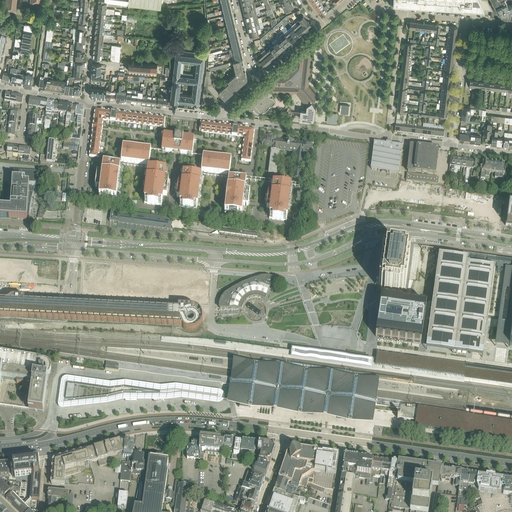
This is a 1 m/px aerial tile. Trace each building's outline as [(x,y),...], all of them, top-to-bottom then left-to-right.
[(6,0),(5,7),(15,9),(16,0),(6,0)] [(161,0),(98,0),(98,2),(121,4),(161,9),(161,0)] [(390,0),(390,5),(400,6),(400,5),(461,12),(461,8),(462,2),(442,0),(390,0)] [(490,7),(489,4),(486,0),(442,0),(462,2),(461,8),(489,10),(490,7)] [(511,0),(491,0),(492,2),(489,4),(490,7),(489,10),(491,10),(490,17),(509,19),(509,17),(511,17),(511,18),(511,17),(511,0)] [(254,2),(242,5),(243,10),(255,7),(256,7),(254,2)] [(291,2),(282,6),(284,11),(285,11),(286,14),(292,11),(290,9),(293,7),(291,2)] [(314,6),(318,12),(323,7),(320,2),(314,6)] [(323,7),(318,12),(322,16),(328,12),(326,9),(328,7),(326,5),(324,6),(323,7)] [(245,15),(256,12),(255,7),(243,10),(245,15)] [(245,15),(246,20),(258,18),(256,12),(245,15)] [(299,19),(301,21),(307,28),(311,24),(308,20),(307,20),(305,18),(303,16),(299,19)] [(258,18),(246,20),(247,26),(259,23),(258,18)] [(295,22),(303,31),(307,28),(301,21),(299,19),(295,22)] [(291,26),(299,35),(303,31),(295,22),(291,26)] [(249,31),(257,29),(260,28),(259,23),(247,26),(249,31)] [(12,57),(19,58),(20,53),(29,55),(32,35),(32,31),(33,25),(24,24),(22,38),(17,38),(16,41),(21,42),(21,47),(19,46),(18,54),(13,53),(12,57)] [(291,26),(287,29),(295,38),(299,35),(291,26)] [(257,29),(249,31),(250,36),(253,36),(253,39),(259,37),(257,29)] [(284,32),(291,41),(295,38),(287,29),(284,32)] [(291,42),(291,41),(284,32),(283,32),(279,35),(287,44),(291,41),(291,42)] [(95,33),(95,40),(103,41),(104,37),(113,38),(113,35),(104,34),(95,33)] [(283,48),(287,44),(279,35),(275,38),(283,48)] [(279,51),(283,48),(275,38),(272,42),(279,51)] [(94,48),(103,49),(103,47),(108,47),(109,44),(103,43),(103,41),(95,40),(94,48)] [(272,42),(268,45),(276,55),(276,54),(279,51),(272,42)] [(112,45),(110,60),(119,61),(121,46),(112,45)] [(272,58),(276,55),(268,45),(270,47),(269,48),(270,48),(266,51),(272,58)] [(170,85),(169,89),(171,89),(170,97),(169,99),(168,98),(167,106),(172,106),(172,104),(173,104),(175,104),(176,104),(175,104),(176,103),(177,103),(177,102),(178,102),(179,102),(178,101),(194,103),(194,105),(198,106),(198,104),(199,104),(202,76),(204,57),(205,54),(183,51),(183,49),(182,48),(181,47),(179,46),(177,47),(176,49),(176,53),(173,75),(171,75),(171,77),(170,77),(170,79),(169,79),(169,80),(168,85),(170,85)] [(230,54),(229,54),(229,56),(234,55),(241,53),(240,48),(233,49),(230,50),(230,54)] [(264,49),(260,53),(262,55),(268,62),(272,58),(266,51),(264,49)] [(209,54),(208,62),(215,60),(213,55),(222,52),(222,50),(209,54)] [(44,51),(43,60),(51,61),(52,57),(49,57),(49,52),(44,51)] [(316,99),(315,98),(316,97),(316,95),(312,91),(312,90),(308,86),(309,80),(308,79),(310,73),(309,72),(309,69),(311,68),(310,62),(310,60),(312,60),(312,58),(311,53),(306,53),(304,54),(304,58),(299,57),(298,58),(297,63),(295,65),(295,66),(291,66),(284,72),(283,75),(282,75),(281,77),(277,76),(273,80),(274,82),(273,83),(272,84),(270,85),(268,85),(264,88),(264,89),(262,90),(258,94),(258,95),(256,96),(252,99),(252,100),(250,101),(246,105),(245,105),(246,106),(249,110),(252,110),(253,109),(257,114),(260,114),(263,112),(264,112),(268,108),(269,107),(270,107),(274,103),(275,101),(272,97),(270,97),(270,93),(272,92),(272,93),(278,93),(279,92),(279,93),(285,93),(286,92),(287,93),(292,93),(294,92),(297,92),(297,93),(302,99),(302,100),(306,105),(304,111),(301,110),(301,111),(300,117),(301,120),(310,121),(313,120),(314,113),(315,107),(314,106),(315,106),(316,99)] [(262,55),(258,58),(261,61),(260,61),(264,65),(268,62),(262,55)] [(8,82),(10,82),(11,82),(15,83),(16,78),(15,78),(16,73),(17,73),(18,68),(14,68),(16,58),(13,58),(12,58),(12,64),(11,67),(10,73),(10,74),(8,82)] [(247,79),(242,59),(236,60),(233,61),(236,73),(244,82),(247,79)] [(129,63),(128,70),(150,72),(151,64),(129,62),(129,63)] [(4,72),(1,79),(8,82),(10,74),(10,73),(11,67),(12,64),(9,63),(7,73),(4,72)] [(16,78),(15,83),(17,84),(17,83),(21,84),(23,74),(20,73),(22,65),(19,64),(18,68),(17,73),(16,73),(15,78),(16,78)] [(24,84),(24,85),(32,86),(33,73),(34,70),(27,69),(26,74),(24,84)] [(40,76),(38,87),(38,88),(45,89),(48,75),(48,72),(45,71),(45,76),(40,76)] [(229,82),(236,89),(244,82),(236,73),(228,81),(229,82)] [(237,90),(236,89),(229,82),(218,91),(225,100),(237,90)] [(74,86),(72,93),(78,94),(81,92),(81,86),(76,85),(74,85),(74,86)] [(204,93),(202,104),(213,106),(218,101),(212,94),(204,93)] [(46,112),(45,116),(52,117),(54,103),(47,102),(47,101),(46,109),(46,112)] [(67,115),(68,105),(66,105),(63,104),(61,104),(60,104),(59,104),(58,113),(61,114),(59,126),(61,126),(61,124),(63,125),(65,114),(67,115)] [(348,114),(348,113),(349,105),(341,104),(340,113),(348,114)] [(95,110),(94,121),(103,122),(103,120),(106,121),(107,111),(105,111),(101,111),(95,110)] [(337,114),(328,113),(326,123),(336,124),(337,114)] [(484,129),(482,138),(489,139),(491,124),(488,123),(487,129),(484,129)] [(243,128),(241,137),(244,138),(244,139),(253,141),(255,129),(249,129),(244,128),(243,128)] [(262,147),(274,148),(273,150),(271,150),(268,173),(276,174),(279,150),(296,153),(293,178),(301,179),(304,154),(301,153),(301,151),(310,152),(313,153),(314,148),(315,142),(310,141),(310,140),(307,140),(307,141),(302,140),(302,143),(294,142),(294,141),(284,139),(284,141),(275,140),(276,137),(271,136),(271,135),(268,135),(268,136),(264,135),(263,138),(260,138),(259,146),(262,146),(262,147)] [(164,136),(162,151),(174,153),(177,153),(180,154),(192,155),(194,140),(183,138),(183,137),(182,137),(179,136),(176,136),(175,136),(175,137),(164,136)] [(63,149),(77,151),(78,144),(79,144),(80,140),(72,139),(72,144),(64,143),(63,149)] [(46,162),(52,163),(55,141),(49,140),(46,162)] [(402,146),(403,146),(402,145),(402,146),(374,142),(373,142),(374,143),(371,169),(378,170),(378,171),(379,171),(379,170),(389,172),(389,173),(390,173),(390,172),(397,174),(399,169),(400,164),(401,153),(402,146)] [(149,163),(151,152),(150,152),(148,152),(148,149),(131,147),(125,146),(125,147),(126,147),(126,149),(123,149),(123,148),(121,159),(122,159),(124,159),(124,162),(146,165),(146,162),(149,162),(149,163)] [(410,147),(407,172),(415,173),(421,173),(423,174),(423,173),(427,174),(429,174),(433,175),(435,175),(435,174),(435,171),(436,170),(436,169),(436,165),(436,164),(437,161),(437,160),(437,156),(437,155),(437,154),(438,152),(438,151),(438,150),(436,150),(432,150),(432,149),(430,149),(426,149),(424,149),(420,148),(418,148),(411,147),(410,147)] [(230,167),(231,162),(230,162),(228,162),(228,159),(229,159),(224,158),(206,156),(206,157),(206,159),(203,159),(203,158),(202,164),(202,169),(205,169),(204,172),(227,175),(227,174),(226,174),(227,172),(229,172),(229,173),(230,173),(230,167)] [(460,168),(461,168),(462,160),(456,159),(454,172),(454,174),(456,175),(457,172),(459,172),(460,168)] [(492,174),(493,164),(488,163),(487,162),(485,162),(483,163),(482,167),(480,168),(480,171),(481,172),(480,179),(485,180),(485,179),(489,179),(489,173),(492,174)] [(117,197),(121,165),(103,163),(102,173),(101,172),(97,172),(97,176),(98,177),(98,180),(96,179),(96,180),(95,187),(96,188),(100,188),(99,195),(99,196),(99,198),(104,198),(104,197),(112,198),(112,199),(111,199),(112,199),(116,200),(117,198),(117,197)] [(493,164),(492,174),(495,174),(494,179),(495,179),(495,180),(497,180),(497,179),(498,179),(503,179),(503,175),(505,174),(505,171),(504,170),(503,170),(504,165),(503,164),(501,163),(501,164),(499,165),(497,164),(493,164)] [(147,204),(159,206),(158,206),(159,203),(162,203),(162,202),(163,196),(166,196),(167,196),(167,193),(167,189),(168,189),(169,181),(165,180),(166,170),(149,168),(145,200),(145,201),(148,201),(147,204)] [(9,219),(27,220),(27,216),(29,217),(29,213),(30,209),(31,204),(32,199),(33,194),(34,189),(36,185),(37,172),(13,170),(11,209),(3,208),(4,203),(0,203),(0,218),(9,219)] [(187,209),(194,209),(194,206),(197,207),(201,176),(200,176),(184,174),(182,182),(179,182),(177,190),(178,190),(177,194),(177,197),(181,198),(180,205),(183,205),(183,208),(182,208),(187,209)] [(407,174),(406,181),(438,185),(439,178),(407,174)] [(225,213),(229,214),(230,212),(237,213),(237,215),(242,215),(243,206),(248,206),(248,205),(250,191),(245,190),(246,180),(229,178),(225,210),(225,211),(225,213)] [(270,213),(269,217),(270,217),(270,216),(273,217),(272,219),(272,220),(279,220),(284,221),(284,220),(283,220),(284,218),(286,218),(286,219),(287,219),(287,218),(291,186),(274,184),(272,193),(268,193),(267,201),(268,201),(267,205),(267,207),(266,208),(267,209),(270,209),(270,213)] [(170,219),(166,218),(158,217),(156,217),(112,211),(110,222),(146,227),(148,227),(155,228),(157,228),(170,230),(171,230),(171,229),(170,229),(172,220),(172,219),(170,219)] [(218,228),(217,231),(261,237),(261,234),(218,228)] [(383,255),(379,287),(381,288),(381,290),(381,291),(384,291),(384,294),(398,296),(399,293),(402,294),(402,293),(403,290),(405,291),(409,258),(407,258),(407,255),(407,254),(406,254),(405,254),(404,254),(404,251),(390,249),(389,252),(386,251),(386,252),(385,255),(383,255)] [(426,349),(427,350),(453,353),(455,353),(482,357),(483,352),(483,351),(485,343),(485,341),(488,318),(498,320),(497,325),(498,325),(498,324),(505,325),(506,326),(506,327),(507,327),(508,327),(508,326),(509,326),(511,326),(509,345),(510,345),(511,345),(511,260),(496,259),(490,258),(489,258),(451,252),(450,252),(439,251),(436,278),(427,343),(427,344),(426,349)] [(83,289),(82,293),(94,295),(116,298),(117,292),(120,268),(84,263),(83,275),(83,284),(83,289)] [(252,298),(254,297),(256,297),(257,297),(259,298),(261,298),(265,300),(265,299),(266,296),(273,279),(269,278),(263,278),(253,281),(243,284),(235,289),(226,294),(222,299),(220,304),(219,307),(219,308),(238,309),(242,309),(243,306),(243,304),(245,303),(245,302),(246,301),(248,300),(250,298),(252,298)] [(0,317),(60,320),(182,327),(183,328),(184,328),(185,330),(187,331),(189,331),(190,331),(193,331),(195,330),(197,329),(199,328),(200,327),(201,325),(202,323),(203,321),(203,318),(202,316),(201,314),(200,312),(199,310),(197,309),(195,308),(193,307),(192,307),(191,307),(178,306),(178,310),(174,310),(173,310),(169,309),(104,306),(102,306),(78,305),(78,304),(60,303),(60,304),(57,304),(55,304),(53,304),(51,303),(24,302),(25,299),(16,298),(13,298),(12,299),(11,299),(10,299),(9,300),(9,301),(8,301),(7,301),(6,301),(0,300),(0,317)] [(381,299),(375,337),(421,343),(426,305),(381,299)] [(495,343),(509,345),(511,326),(509,326),(508,326),(508,327),(507,327),(506,327),(506,326),(505,325),(498,324),(498,325),(497,325),(495,343)] [(0,390),(1,382),(2,382),(2,381),(2,380),(1,380),(2,378),(32,383),(32,384),(32,385),(31,385),(31,386),(32,387),(28,410),(43,412),(47,382),(48,377),(47,377),(48,376),(49,376),(49,375),(50,374),(50,373),(51,372),(53,372),(54,372),(54,370),(54,369),(51,369),(51,368),(51,367),(51,366),(50,365),(49,364),(49,363),(48,363),(48,362),(47,362),(46,361),(45,360),(44,360),(43,360),(31,358),(0,352),(0,390)] [(375,363),(375,364),(511,383),(511,372),(377,353),(376,359),(375,362),(375,363)] [(379,380),(233,359),(230,381),(230,386),(227,405),(238,407),(373,426),(375,412),(379,380)] [(106,362),(105,370),(118,372),(119,369),(118,369),(119,364),(106,362)] [(67,385),(65,400),(73,399),(75,386),(67,385)] [(511,443),(511,425),(425,412),(424,412),(421,417),(417,416),(416,416),(416,417),(415,421),(414,427),(493,439),(511,443)] [(199,438),(199,444),(199,451),(222,453),(223,450),(225,439),(224,439),(221,439),(221,438),(200,436),(200,438),(199,438)] [(225,439),(223,450),(228,451),(228,452),(233,453),(235,440),(225,438),(225,439)] [(122,460),(121,470),(121,473),(120,481),(130,482),(131,474),(134,452),(135,447),(133,446),(132,446),(132,443),(130,443),(130,440),(125,440),(124,441),(122,460)] [(233,453),(232,460),(239,461),(240,453),(252,455),(251,465),(255,466),(256,466),(257,461),(258,457),(259,443),(251,442),(247,442),(242,441),(235,440),(233,453)] [(99,467),(122,460),(124,441),(123,441),(120,442),(120,441),(94,448),(98,461),(99,467)] [(198,444),(198,442),(194,442),(194,444),(188,444),(188,446),(187,446),(187,459),(198,459),(199,459),(199,456),(199,454),(198,454),(198,451),(199,451),(199,444),(198,444)] [(257,461),(270,463),(275,449),(276,447),(274,445),(273,445),(259,443),(258,457),(257,461)] [(89,450),(86,450),(83,451),(81,452),(79,452),(79,453),(76,453),(72,454),(69,455),(65,456),(62,457),(58,458),(55,459),(54,459),(52,462),(52,465),(52,469),(52,472),(51,476),(52,476),(52,480),(51,480),(51,484),(64,485),(65,474),(76,471),(75,467),(93,462),(98,461),(94,448),(89,450)] [(287,453),(278,478),(299,486),(302,478),(312,472),(314,472),(317,452),(311,451),(300,449),(293,448),(291,452),(290,452),(289,452),(288,452),(287,453)] [(133,474),(134,474),(134,475),(135,475),(136,475),(136,474),(137,474),(140,475),(140,477),(138,477),(138,481),(140,481),(142,472),(143,473),(143,472),(145,472),(145,467),(144,467),(144,463),(143,463),(144,456),(141,455),(141,454),(141,453),(139,452),(139,453),(137,451),(135,451),(134,452),(131,474),(133,474)] [(336,474),(339,455),(322,452),(322,454),(318,453),(318,452),(317,452),(314,472),(315,470),(326,472),(326,473),(328,474),(328,473),(336,474)] [(344,457),(342,476),(355,478),(356,478),(358,457),(346,456),(344,457)] [(140,482),(135,506),(133,511),(161,511),(164,497),(164,493),(168,471),(167,470),(168,463),(169,463),(169,461),(168,461),(168,460),(163,460),(163,458),(156,457),(156,459),(151,458),(150,458),(149,458),(143,507),(140,507),(143,483),(140,482)] [(358,457),(356,478),(367,480),(366,484),(369,485),(370,484),(373,459),(358,457)] [(11,494),(6,499),(12,506),(13,505),(13,506),(18,511),(29,511),(30,511),(31,511),(31,510),(29,509),(26,506),(32,501),(32,500),(39,501),(41,479),(41,474),(40,474),(39,463),(40,463),(39,460),(39,459),(14,462),(14,463),(9,463),(9,473),(14,472),(15,478),(31,476),(30,500),(25,505),(13,493),(12,494),(11,494)] [(380,476),(383,461),(373,459),(370,484),(372,484),(373,477),(380,478),(380,476)] [(389,477),(391,462),(383,461),(380,476),(380,478),(379,487),(380,487),(380,484),(383,485),(385,476),(389,477)] [(385,500),(390,501),(397,463),(391,462),(389,477),(387,489),(388,489),(387,498),(386,498),(385,500)] [(0,477),(8,477),(9,473),(9,463),(0,463),(0,477)] [(264,474),(266,475),(269,464),(267,464),(258,463),(257,467),(255,467),(254,471),(264,475),(264,474)] [(398,463),(397,463),(390,501),(392,501),(391,507),(394,508),(405,509),(426,511),(427,511),(431,486),(435,486),(438,487),(439,482),(441,469),(437,468),(428,467),(398,463)] [(449,483),(450,480),(451,480),(453,480),(454,471),(453,471),(451,470),(447,470),(441,469),(439,482),(440,483),(441,482),(445,483),(449,483)] [(459,487),(461,472),(454,471),(453,480),(452,486),(459,487)] [(459,487),(456,509),(458,509),(459,505),(464,506),(468,506),(468,495),(467,490),(467,489),(468,484),(469,473),(461,472),(459,487)] [(243,489),(245,489),(259,495),(265,478),(253,474),(253,475),(248,473),(243,489)] [(472,486),(467,490),(468,495),(471,494),(474,496),(475,500),(480,498),(478,491),(476,486),(478,474),(469,473),(468,484),(470,486),(472,486)] [(476,486),(478,491),(500,494),(503,477),(478,474),(476,486)] [(340,484),(339,493),(341,493),(341,496),(340,496),(339,496),(338,497),(338,500),(337,502),(335,511),(350,511),(352,502),(353,499),(355,499),(356,494),(353,494),(354,486),(355,478),(342,476),(340,484)] [(511,478),(503,477),(500,494),(511,495),(511,478)] [(278,478),(276,486),(286,489),(300,494),(302,489),(300,489),(301,486),(299,486),(278,478)] [(167,491),(164,493),(164,497),(166,500),(167,500),(166,503),(170,504),(171,500),(173,499),(172,508),(175,509),(174,511),(194,511),(195,510),(193,509),(193,496),(191,496),(191,482),(183,482),(176,481),(174,494),(172,492),(172,491),(172,489),(171,489),(172,488),(169,488),(169,489),(168,489),(168,491),(167,491)] [(2,482),(0,483),(0,493),(4,497),(10,491),(20,493),(21,489),(18,488),(17,488),(12,487),(7,483),(5,485),(2,482)] [(276,486),(274,491),(284,495),(285,495),(299,500),(305,502),(307,502),(309,497),(300,494),(286,489),(276,486)] [(239,487),(234,502),(239,503),(240,503),(245,489),(243,489),(239,487)] [(255,506),(257,499),(259,495),(245,489),(240,503),(250,505),(250,504),(255,506)] [(68,492),(51,490),(49,490),(48,497),(56,498),(68,499),(68,492)] [(274,491),(267,510),(272,511),(295,511),(298,503),(304,505),(305,502),(299,500),(286,496),(285,495),(284,495),(274,491)] [(128,494),(119,493),(117,508),(126,509),(128,494)] [(48,497),(47,507),(48,508),(61,509),(61,507),(55,506),(56,498),(48,497)] [(211,511),(213,510),(219,511),(239,511),(237,511),(205,501),(200,511),(211,511)]
